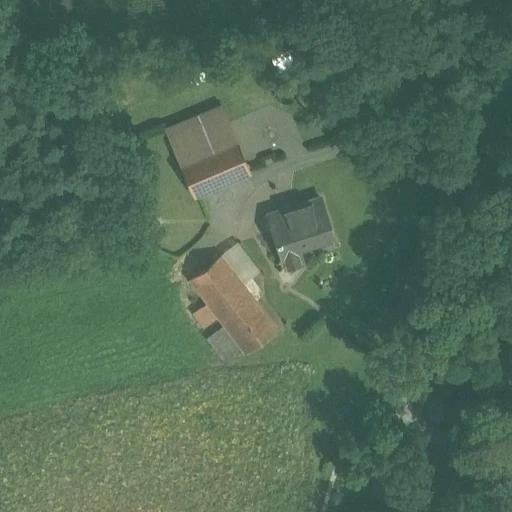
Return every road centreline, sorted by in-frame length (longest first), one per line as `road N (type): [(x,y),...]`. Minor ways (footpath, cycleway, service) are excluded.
road 1 (unclassified): [(511,437),(472,449),(447,439),(404,412),(395,387),(401,327),(435,238),(511,102)]
road 2 (unknown): [(494,129),(180,303)]
road 3 (track): [(328,511),(348,428),(381,417),(396,398)]
